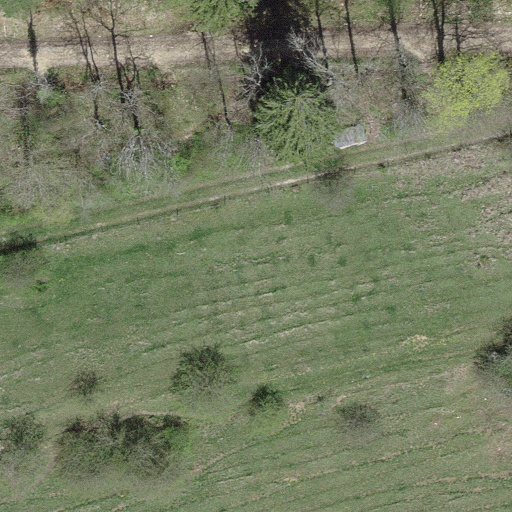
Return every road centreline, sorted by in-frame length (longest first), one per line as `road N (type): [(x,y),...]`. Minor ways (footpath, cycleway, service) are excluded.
road 1 (track): [(511,122),(0,237)]
road 2 (track): [(511,40),(0,54)]
